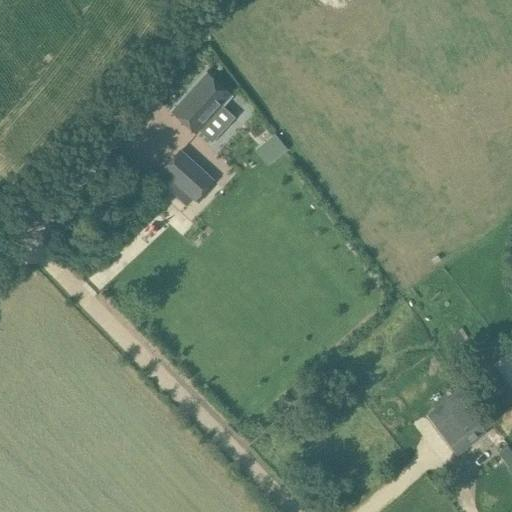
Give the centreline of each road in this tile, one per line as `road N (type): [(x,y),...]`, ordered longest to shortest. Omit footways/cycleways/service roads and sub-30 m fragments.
road 1 (unclassified): [(285,511),(19,238)]
road 2 (unclassified): [(19,238),(103,148),(210,0)]
